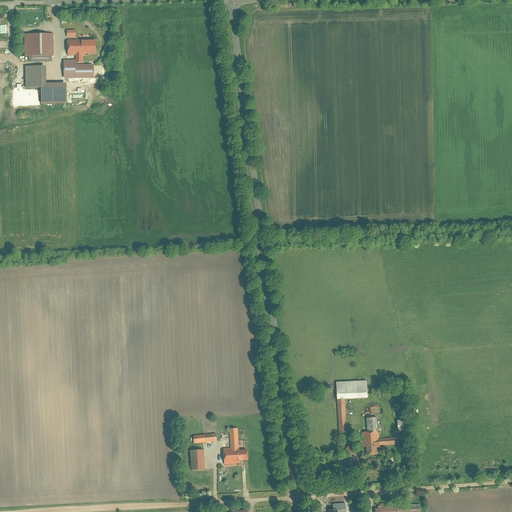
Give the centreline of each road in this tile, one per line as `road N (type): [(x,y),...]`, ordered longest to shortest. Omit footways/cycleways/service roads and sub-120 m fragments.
road 1 (tertiary): [(229,0),(298,497)]
road 2 (track): [(298,497),(511,480)]
road 3 (track): [(190,502),(33,511)]
road 4 (residential): [(0,4),(157,0)]
